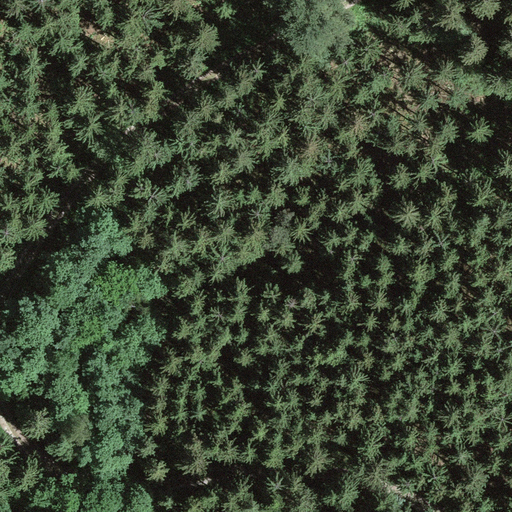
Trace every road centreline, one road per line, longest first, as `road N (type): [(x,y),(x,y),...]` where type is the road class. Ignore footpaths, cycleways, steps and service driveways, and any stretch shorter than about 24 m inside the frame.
road 1 (track): [(354,0),(246,61),(102,164),(14,292),(0,372)]
road 2 (track): [(0,389),(32,458),(110,494),(210,468),(330,469),(441,511)]
